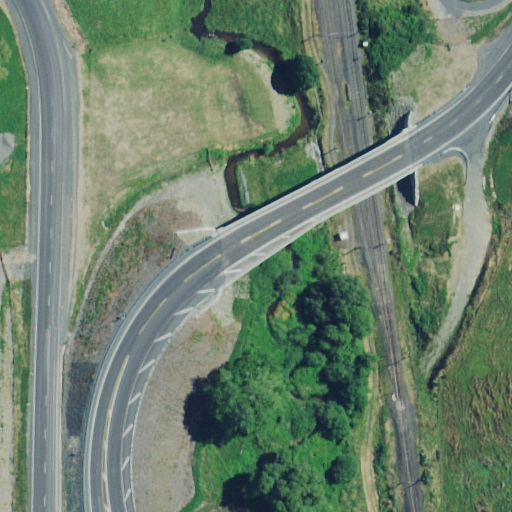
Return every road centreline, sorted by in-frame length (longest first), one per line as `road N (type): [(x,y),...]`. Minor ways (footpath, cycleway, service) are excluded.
road 1 (tertiary): [(45,511),(54,130),(28,0)]
road 2 (primary): [(511,62),(445,131),(223,254)]
road 3 (primary): [(107,511),(109,410),(136,336),(186,278),(223,254)]
road 4 (track): [(430,370),(477,240),(472,106)]
